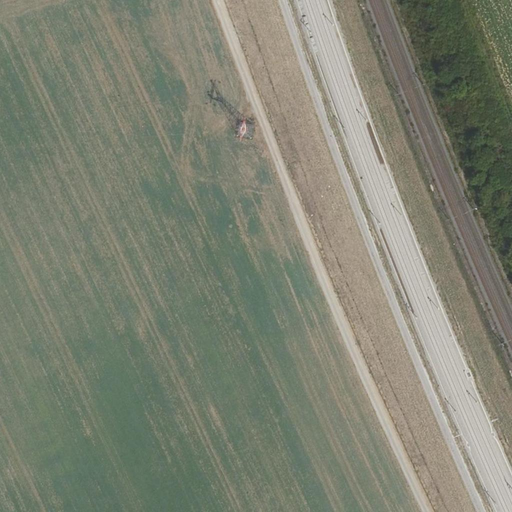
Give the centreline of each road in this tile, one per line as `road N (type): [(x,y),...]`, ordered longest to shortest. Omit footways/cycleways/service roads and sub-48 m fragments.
road 1 (track): [(428,511),(284,181),(219,0)]
road 2 (track): [(482,511),(397,320),(280,0)]
